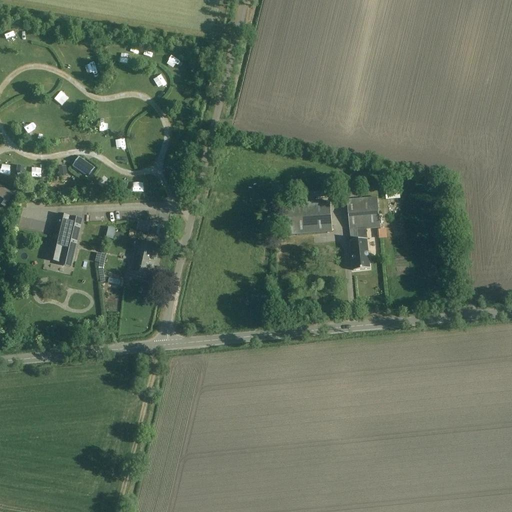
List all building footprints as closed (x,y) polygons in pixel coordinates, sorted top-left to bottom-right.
[(81,37),(76,47),(86,52),(91,42),(81,37)] [(155,78),(162,88),(170,82),(163,72),(155,78)] [(79,118),(85,107),(75,101),(69,113),(79,118)] [(132,106),(125,113),(133,121),(141,114),(132,106)] [(110,123),(110,111),(99,111),(99,123),(110,123)] [(76,144),(79,140),(69,132),(66,136),(76,144)] [(120,151),(123,138),(111,135),(108,148),(120,151)] [(17,173),(23,172),(21,160),(15,161),(17,173)] [(89,177),(94,169),(85,163),(79,170),(89,177)] [(370,270),(369,258),(366,230),(381,228),(378,198),(347,201),(351,241),(353,271),(370,270)] [(284,205),(287,236),(332,232),(330,202),(284,205)] [(81,220),(60,215),(51,255),(59,257),(59,259),(71,262),(81,220)] [(148,232),(150,223),(139,221),(137,229),(148,232)] [(389,239),(388,229),(379,230),(379,239),(389,239)] [(137,241),(129,275),(150,280),(153,265),(158,246),(137,241)]
